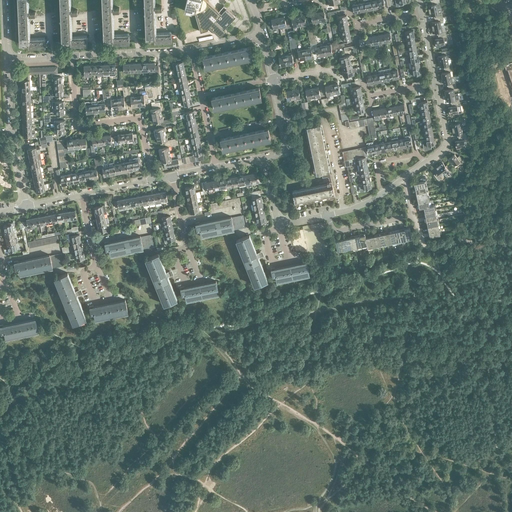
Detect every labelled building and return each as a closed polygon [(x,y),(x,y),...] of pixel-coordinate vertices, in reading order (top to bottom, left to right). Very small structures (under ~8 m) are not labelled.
[(17,0),(19,13),(19,14),(20,44),(29,44),(29,48),(45,47),(45,46),(45,45),(45,44),(45,39),(45,38),(29,39),(28,15),(31,15),(31,17),(36,17),(36,14),(35,11),(32,11),(28,11),(27,0),(17,0)] [(60,0),(62,42),(71,42),(71,46),(76,46),(77,46),(87,46),(87,42),(87,38),(87,36),(71,37),(70,13),(73,13),(73,15),(78,15),(78,12),(77,9),(73,10),(71,10),(70,10),(70,4),(69,0),(60,0)] [(102,0),(102,8),(102,9),(103,10),(104,40),(113,40),(113,44),(129,44),(129,41),(129,36),(129,34),(113,35),(112,11),(115,11),(115,13),(120,13),(120,11),(119,7),(116,8),(113,8),(112,8),(111,0),(102,0)] [(144,0),(145,6),(145,7),(145,8),(146,38),(155,38),(155,43),(171,42),(171,38),(171,34),(171,32),(155,33),(154,9),(158,9),(158,12),(162,11),(162,9),(162,6),(154,6),(153,0),(144,0)] [(220,36),(225,31),(224,29),(236,17),(224,5),(221,8),(219,11),(206,0),(186,0),(184,10),(192,12),(192,11),(194,11),(201,31),(208,29),(208,28),(210,27),(220,36)] [(372,9),(371,1),(370,0),(364,0),(365,2),(366,11),(372,9)] [(386,0),(376,0),(378,8),(385,7),(388,6),(386,0)] [(429,11),(441,8),(440,3),(439,0),(436,0),(433,1),(433,4),(427,5),(427,9),(428,8),(429,11)] [(441,8),(429,11),(429,13),(428,13),(429,16),(436,15),(436,18),(443,17),(441,8)] [(326,20),(325,21),(324,11),(317,12),(319,22),(323,21),(323,23),(326,22),(326,20)] [(319,22),(317,12),(311,13),(313,23),(312,23),(313,25),(316,24),(315,23),(319,22)] [(304,15),(298,16),(300,26),(303,25),(304,26),(307,26),(306,24),(304,15)] [(339,23),(348,21),(346,15),(338,16),(339,23)] [(287,28),(286,26),(284,16),(278,17),(280,27),(280,29),(287,28)] [(300,26),(298,16),(292,17),(293,27),(293,29),(296,28),(296,26),(300,26)] [(280,27),(278,17),(271,19),(273,28),(273,30),(276,29),(276,28),(280,27)] [(432,28),(441,26),(440,20),(443,20),(443,17),(436,18),(437,21),(430,22),(431,26),(432,26),(432,28)] [(444,25),(441,26),(432,28),(433,30),(432,30),(432,33),(439,32),(440,35),(446,34),(444,25)] [(350,33),(342,35),(343,41),(351,40),(350,33)] [(390,33),(383,34),(385,42),(392,41),(390,33)] [(446,34),(440,35),(440,38),(435,39),(436,48),(441,47),(440,46),(448,44),(446,34)] [(367,46),(365,38),(359,39),(360,47),(367,46)] [(332,53),(330,44),(330,42),(327,43),(327,44),(324,45),(326,55),(332,53)] [(326,55),(324,45),(320,46),(320,44),(317,45),(317,46),(319,56),(326,55)] [(203,57),(205,68),(253,58),(250,46),(203,57)] [(312,57),(311,48),(311,46),(308,47),(308,48),(304,49),(306,59),(312,57)] [(306,59),(304,49),(300,50),(300,48),(297,49),(297,50),(298,50),(300,60),(306,59)] [(438,61),(448,59),(451,59),(449,50),(443,52),(443,55),(438,56),(438,57),(437,57),(438,61)] [(268,76),(262,52),(256,53),(261,78),(268,76)] [(289,54),(285,55),(287,65),(293,63),(291,54),(292,54),(292,52),(289,53),(289,54)] [(350,55),(350,56),(345,56),(344,53),(340,54),(340,57),(341,64),(351,62),(350,58),(352,58),(351,55),(350,55)] [(281,56),(281,54),(278,55),(278,57),(279,56),(281,66),(287,65),(285,55),(281,56)] [(449,65),(448,59),(438,61),(439,65),(440,65),(440,67),(446,66),(446,69),(453,67),(452,64),(449,65)] [(176,69),(184,67),(183,61),(172,63),(173,69),(176,68),(176,69)] [(155,62),(148,63),(149,72),(153,71),(153,72),(158,72),(158,66),(155,66),(155,62)] [(352,68),(351,62),(341,64),(343,70),(352,68)] [(453,67),(446,69),(447,72),(441,73),(442,74),(441,75),(441,79),(451,77),(450,71),(453,71),(453,67)] [(353,72),(352,68),(343,70),(344,76),(353,74),(354,75),(355,75),(354,71),(353,72)] [(386,81),(385,72),(384,69),(378,71),(379,73),(380,82),(386,81)] [(391,71),(392,79),(399,78),(397,70),(391,71)] [(54,73),(52,73),(52,74),(54,78),(54,83),(62,83),(62,76),(62,73),(58,73),(54,73)] [(187,80),(186,73),(178,75),(176,76),(176,79),(176,82),(179,81),(187,80)] [(28,75),(25,75),(25,80),(21,80),(21,87),(30,86),(30,80),(30,75),(28,75)] [(374,83),(373,75),(366,76),(368,84),(374,83)] [(456,85),(455,81),(454,76),(451,77),(441,79),(442,83),(443,82),(443,84),(449,83),(450,86),(456,85)] [(338,83),(331,84),(333,94),(337,93),(337,95),(340,94),(340,93),(338,83)] [(333,94),(331,84),(325,86),(327,95),(327,97),(330,96),(330,95),(333,94)] [(445,96),(455,94),(454,88),(457,88),(456,85),(450,86),(450,89),(445,90),(445,92),(444,92),(445,96)] [(124,101),(128,101),(126,86),(124,86),(123,87),(124,97),(120,98),(121,98),(117,99),(119,109),(125,108),(124,101)] [(126,86),(128,101),(131,100),(132,107),(139,106),(137,96),(134,97),(134,96),(131,96),(129,86),(126,86)] [(179,94),(182,93),(190,92),(188,86),(180,87),(178,88),(179,94)] [(212,97),(214,109),(262,99),(259,87),(212,97)] [(321,96),(320,96),(318,87),(312,88),(314,98),(317,97),(318,99),(321,98),(321,96)] [(111,99),(111,98),(109,88),(106,88),(107,99),(108,106),(111,105),(112,109),(119,109),(117,99),(114,99),(111,99)] [(298,88),(292,89),(294,99),(297,98),(298,100),(301,99),(300,98),(298,88)] [(314,98),(312,88),(306,89),(307,99),(307,100),(310,100),(310,98),(314,98)] [(294,99),(292,89),(286,91),(287,100),(287,102),(290,101),(290,100),(294,99)] [(276,117),(271,93),(265,94),(270,118),(276,117)] [(455,94),(445,96),(445,100),(447,100),(447,101),(452,100),(453,103),(460,102),(459,99),(458,93),(455,94)] [(147,97),(147,94),(144,95),(144,94),(140,95),(141,96),(137,96),(139,106),(145,105),(145,104),(149,103),(148,100),(147,97)] [(184,106),(192,104),(191,98),(183,100),(181,100),(182,106),(184,106)] [(161,107),(159,100),(155,101),(151,102),(152,109),(150,109),(152,116),(161,114),(161,111),(162,110),(161,107)] [(460,102),(453,103),(454,106),(448,107),(450,115),(454,115),(454,113),(458,113),(458,114),(462,113),(460,102)] [(400,116),(403,115),(402,113),(406,112),(404,104),(398,105),(399,114),(400,116)] [(365,111),(364,105),(356,106),(357,113),(365,111)] [(174,122),(176,121),(175,114),(180,113),(179,110),(171,112),(173,118),(174,122)] [(187,119),(195,117),(194,111),(183,113),(185,119),(187,119)] [(161,114),(152,116),(153,123),(164,120),(163,117),(162,117),(161,114)] [(452,129),(462,128),(461,122),(463,122),(463,118),(456,120),(457,123),(450,124),(451,128),(452,128),(452,129)] [(320,185),(321,186),(293,192),(296,206),(324,199),(335,197),(333,184),(334,184),(332,171),(330,172),(320,124),(307,127),(317,175),(322,173),(324,182),(319,182),(320,185)] [(65,127),(54,127),(54,130),(57,130),(57,136),(61,136),(62,136),(62,133),(65,133),(65,127)] [(154,129),(156,136),(165,134),(165,130),(166,130),(165,127),(154,129)] [(268,128),(221,138),(223,150),(271,140),(268,128)] [(462,128),(452,129),(453,132),(452,132),(453,135),(459,134),(460,137),(466,136),(466,133),(463,133),(462,128)] [(133,140),(134,143),(138,142),(136,133),(133,134),(133,132),(125,133),(126,141),(133,140)] [(118,136),(115,136),(116,145),(119,145),(119,142),(126,141),(125,133),(118,134),(118,136)] [(165,134),(156,136),(157,142),(168,140),(167,137),(166,137),(165,134)] [(111,135),(105,136),(106,144),(112,143),(112,145),(116,145),(115,136),(111,137),(111,135)] [(410,135),(404,136),(406,147),(412,145),(410,135)] [(457,149),(461,149),(461,147),(467,146),(466,141),(467,140),(466,136),(460,137),(461,140),(455,141),(457,149)] [(393,149),(400,148),(398,140),(398,138),(392,139),(392,141),(393,149)] [(64,149),(65,152),(69,151),(68,149),(75,148),(74,140),(67,141),(68,144),(64,145),(64,146),(64,149)] [(373,145),(373,142),(367,143),(369,154),(375,153),(373,145)] [(169,146),(159,149),(160,155),(170,153),(169,150),(170,150),(169,146)] [(40,150),(40,147),(27,149),(29,155),(38,154),(37,151),(40,150)] [(176,165),(175,159),(172,160),(171,157),(170,157),(170,153),(160,155),(161,162),(163,162),(165,168),(176,165)] [(462,164),(464,162),(460,156),(457,158),(455,154),(448,159),(450,163),(451,162),(454,166),(458,163),(459,165),(461,163),(462,164)] [(94,157),(96,166),(102,164),(100,156),(94,157)] [(356,165),(359,164),(367,162),(366,156),(365,156),(362,157),(359,158),(358,158),(356,158),(355,158),(356,165)] [(31,168),(40,166),(43,165),(42,159),(39,160),(30,161),(31,168)] [(138,160),(132,161),(134,170),(140,169),(138,160)] [(132,161),(126,162),(128,171),(134,170),(132,161)] [(128,171),(126,162),(120,163),(122,173),(128,171)] [(450,172),(452,171),(449,165),(446,167),(442,162),(439,164),(440,165),(438,166),(444,173),(448,170),(450,172)] [(120,163),(114,165),(116,174),(122,173),(120,163)] [(444,173),(438,166),(437,167),(436,166),(433,168),(437,174),(435,176),(439,181),(441,179),(439,177),(444,173)] [(84,171),(84,168),(78,169),(78,172),(80,181),(86,180),(84,171)] [(98,178),(96,168),(90,170),(92,179),(98,178)] [(261,175),(257,176),(256,172),(250,173),(252,184),(262,182),(261,175)] [(250,173),(244,174),(245,184),(249,183),(249,185),(252,184),(250,173)] [(60,175),(57,176),(59,183),(62,182),(62,185),(68,184),(66,175),(60,176),(60,175)] [(206,181),(204,182),(206,190),(206,191),(208,190),(208,191),(214,189),(213,180),(206,181)] [(46,184),(44,184),(35,186),(37,192),(46,190),(48,189),(46,184)] [(186,194),(196,192),(195,186),(185,188),(186,194)] [(196,192),(186,194),(188,200),(197,198),(196,192)] [(150,205),(156,204),(154,193),(148,194),(150,205)] [(261,196),(260,193),(251,195),(252,198),(251,198),(253,204),(262,202),(261,196)] [(144,206),(150,205),(148,194),(142,196),(143,204),(144,206)] [(197,198),(188,200),(189,206),(199,204),(197,198)] [(119,211),(126,209),(124,199),(117,200),(119,208),(119,211)] [(264,208),(262,202),(253,204),(254,210),(264,208)] [(200,211),(199,204),(189,206),(190,213),(200,211)] [(95,213),(106,211),(105,205),(103,205),(94,207),(95,213)] [(264,208),(254,210),(255,216),(265,214),(264,208)] [(69,211),(71,220),(71,221),(77,220),(75,210),(69,211)] [(106,211),(95,213),(97,219),(105,218),(104,214),(107,214),(106,211)] [(162,216),(163,223),(172,221),(170,215),(170,212),(163,213),(164,216),(162,216)] [(265,214),(255,216),(257,222),(266,220),(265,214)] [(233,223),(232,217),(231,216),(231,218),(200,224),(199,222),(196,223),(198,230),(200,230),(202,236),(202,235),(233,228),(234,230),(234,229),(233,223)] [(24,222),(25,228),(26,231),(29,230),(35,229),(34,226),(33,218),(26,219),(27,221),(24,222)] [(163,229),(165,229),(173,227),(172,221),(163,223),(161,223),(163,229)] [(5,232),(14,231),(14,230),(15,230),(16,230),(14,222),(8,223),(8,225),(3,226),(5,232)] [(106,224),(98,225),(99,232),(110,230),(109,223),(106,224)] [(163,235),(166,235),(174,233),(173,227),(165,229),(163,229),(163,230),(162,230),(163,235)] [(6,239),(15,237),(17,236),(15,230),(14,230),(14,231),(5,232),(6,239)] [(79,231),(72,232),(69,233),(70,242),(73,242),(81,240),(80,234),(79,234),(79,231)] [(166,235),(163,235),(165,243),(170,242),(170,240),(176,239),(174,233),(166,235)] [(266,280),(259,262),(257,258),(262,256),(261,252),(256,254),(255,252),(254,250),(248,235),(249,235),(249,234),(237,240),(255,285),(267,280),(267,279),(266,280)] [(143,249),(142,243),(141,237),(140,235),(105,243),(107,250),(110,249),(111,256),(143,249)] [(16,243),(7,245),(9,251),(20,249),(18,242),(16,243)] [(75,260),(76,260),(85,258),(84,252),(75,254),(76,257),(75,257),(75,260)] [(51,262),(50,256),(50,254),(15,262),(16,269),(19,268),(20,275),(53,268),(51,262)] [(166,272),(159,254),(146,259),(164,304),(177,299),(168,276),(172,275),(170,271),(166,272)] [(275,269),(275,268),(272,269),(273,276),(276,275),(277,279),(277,282),(278,282),(278,280),(309,274),(309,275),(310,275),(307,261),(306,261),(306,263),(275,269)] [(67,273),(55,278),(73,323),(86,318),(77,295),(81,294),(79,290),(75,292),(67,273)] [(216,282),(185,289),(185,287),(181,288),(183,295),(186,294),(186,298),(187,301),(187,299),(218,293),(219,294),(216,281),(216,282)] [(95,320),(128,314),(125,301),(93,308),(93,306),(90,307),(92,314),(94,313),(95,320)] [(5,339),(37,333),(35,320),(2,327),(2,325),(0,325),(0,329),(1,333),(4,332),(5,339)]
